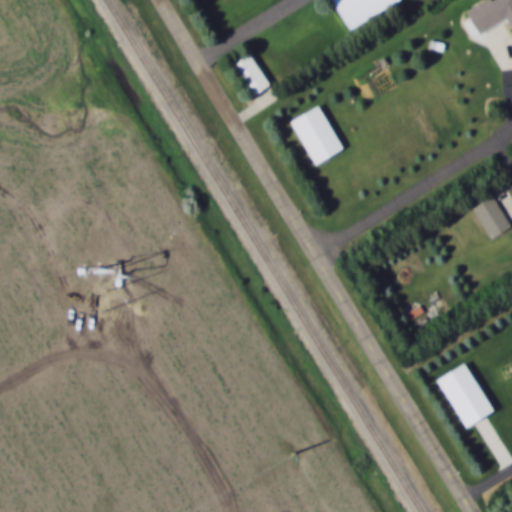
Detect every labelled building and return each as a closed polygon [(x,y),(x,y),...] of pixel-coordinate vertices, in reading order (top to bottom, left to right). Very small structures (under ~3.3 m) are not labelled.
[(334,0),(348,30),(404,4),(402,0),(334,0)] [(509,20),(511,26),(511,0),(493,0),(468,14),(480,36),(509,20)] [(234,65),(253,99),(271,88),(253,55),(234,65)] [(342,151),(317,106),(288,122),(314,167),(342,151)] [(471,209),(489,241),(510,229),(492,196),(471,209)] [(435,380),(464,430),(492,413),(463,364),(435,380)]
